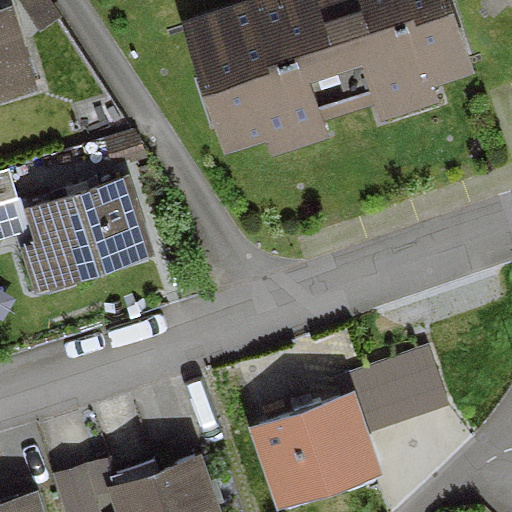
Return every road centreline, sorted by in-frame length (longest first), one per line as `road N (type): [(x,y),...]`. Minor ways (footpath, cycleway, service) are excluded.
road 1 (residential): [(0,392),(511,224)]
road 2 (residential): [(511,438),(411,511)]
